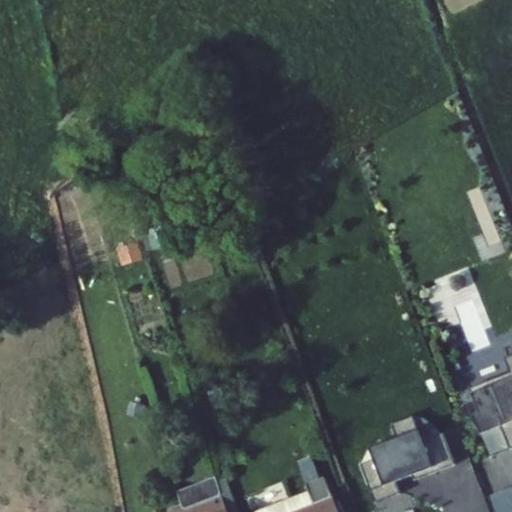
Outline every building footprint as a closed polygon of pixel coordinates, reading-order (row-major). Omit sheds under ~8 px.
[(511,329),(511,346),(502,350),(507,364),(509,370),(469,385),(482,421),(497,415),(505,437),(511,434),(511,329)] [(467,380),(469,385),(509,370),(507,364),(467,380)] [(485,445),(505,437),(497,415),(482,421),(476,405),(470,407),(485,445)] [(451,462),(440,430),(419,438),(409,412),(388,420),(393,434),(366,444),(370,456),(357,461),(371,500),(396,490),(392,478),(408,472),(410,477),(451,462)] [(244,508),(245,511),(328,511),(310,469),(295,476),(299,485),(305,498),(281,509),(275,495),(244,508)] [(224,511),(212,480),(173,494),(180,511),(224,511)] [(299,485),(275,495),(281,509),(305,498),(299,485)] [(495,511),(511,511),(511,489),(490,498),(495,511)]
